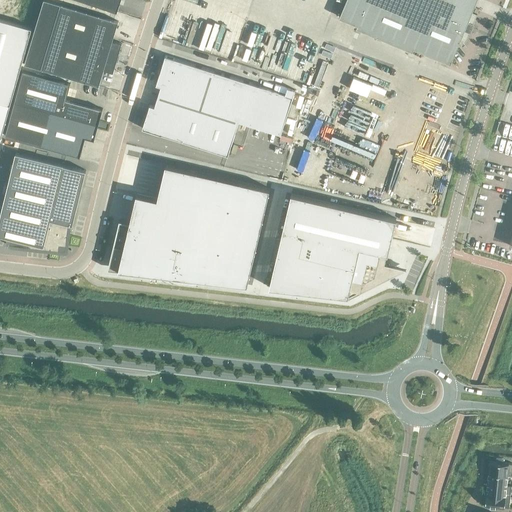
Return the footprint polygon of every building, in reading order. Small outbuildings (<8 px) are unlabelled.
[(118,63),(120,54),(119,54),(122,44),(113,41),(118,21),(47,0),(44,0),(25,63),(99,86),(104,70),(113,73),(116,62),(118,63)] [(81,0),(117,12),(120,0),(81,0)] [(466,43),(477,15),(472,13),(477,0),(368,0),(357,28),(413,51),(414,49),(451,64),(460,41),(466,43)] [(32,27),(0,18),(0,136),(1,137),(32,27)] [(291,96),(165,56),(156,85),(161,86),(155,107),(150,105),(142,129),(228,156),(239,121),(279,134),(291,96)] [(102,110),(66,100),(70,84),(23,71),(12,112),(5,136),(52,149),(58,130),(94,140),(103,110),(102,109),(102,110)] [(301,118),(315,119),(316,90),(308,89),(308,101),(302,101),(301,118)] [(73,225),(80,198),(86,170),(64,165),(16,153),(0,217),(0,235),(29,242),(28,247),(60,251),(61,245),(68,245),(70,225),(73,225)] [(247,284),(270,189),(166,164),(158,199),(137,194),(118,270),(247,284)] [(396,218),(291,194),(270,287),(350,296),(406,268),(386,263),(396,218)] [(0,387),(0,401),(29,405),(30,391),(0,387)] [(121,397),(119,415),(129,416),(131,398),(121,397)] [(133,398),(131,416),(141,417),(143,399),(133,398)] [(145,399),(143,417),(154,419),(156,400),(145,399)] [(157,401),(155,419),(166,420),(168,402),(157,401)] [(170,402),(168,421),(178,422),(180,403),(170,402)] [(490,460),(489,471),(509,473),(510,462),(490,460)] [(52,470),(50,487),(61,488),(60,499),(66,499),(68,481),(61,480),(62,471),(52,470)] [(489,471),(488,482),(508,484),(509,473),(489,471)] [(69,481),(67,500),(74,501),(76,490),(86,491),(87,474),(78,472),(76,482),(69,481)] [(89,474),(87,491),(97,493),(96,503),(103,504),(105,485),(98,485),(99,475),(89,474)] [(106,485),(104,504),(110,505),(112,494),(122,496),(124,478),(114,476),(113,486),(106,485)] [(125,478),(123,496),(134,497),(133,507),(140,508),(142,490),(134,488),(136,479),(125,478)] [(163,482),(162,493),(180,496),(181,484),(163,482)] [(488,482),(487,493),(507,495),(508,484),(488,482)] [(5,491),(5,495),(12,496),(13,484),(6,483),(5,491)] [(487,493),(486,503),(506,505),(507,495),(487,493)] [(162,494),(161,505),(179,507),(180,496),(162,494)]
